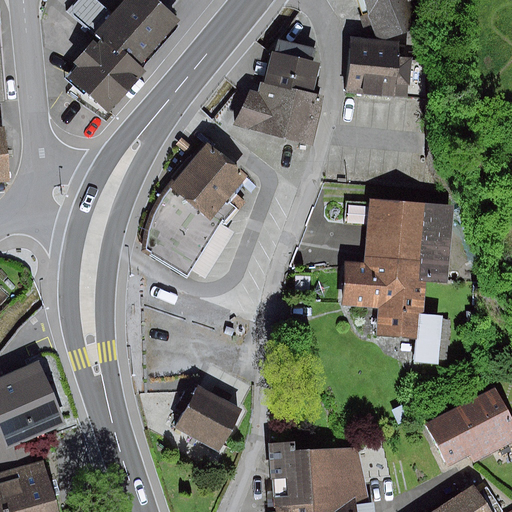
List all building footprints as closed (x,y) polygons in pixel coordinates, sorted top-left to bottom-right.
[(6,0),(0,0),(0,86),(11,86),(6,0)] [(165,0),(135,0),(72,77),(115,112),(191,21),(165,0)] [(421,0),(365,0),(380,41),(430,25),(421,0)] [(330,51),(285,41),(274,95),(258,91),(252,122),(312,135),(330,51)] [(416,45),(358,41),(355,93),(413,96),(416,45)] [(0,181),(8,180),(3,127),(0,127),(0,181)] [(244,174),(207,144),(170,193),(151,248),(187,275),(223,219),(244,174)] [(374,268),(354,267),(351,303),(384,305),(381,340),(423,342),(427,287),(456,289),(462,205),(379,199),(374,268)] [(74,420),(49,363),(8,381),(13,394),(0,400),(19,444),(74,420)] [(239,412),(199,389),(176,430),(216,453),(239,412)] [(511,412),(502,394),(437,429),(456,465),(478,453),(482,462),(511,446),(511,412)] [(10,511),(65,511),(48,443),(0,455),(0,498),(7,497),(10,511)] [(312,445),(275,448),(279,511),(372,511),(368,453),(313,457),(312,445)] [(499,511),(483,486),(441,511),(499,511)]
